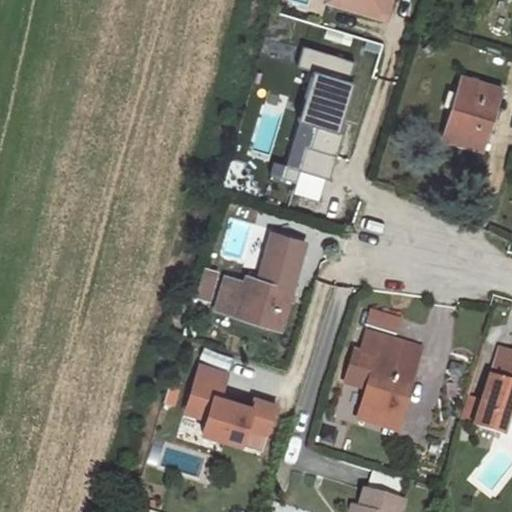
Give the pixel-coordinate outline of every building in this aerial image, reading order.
[(329,0),(329,3),(379,18),(384,0),(329,0)] [(387,20),(393,0),(384,0),(379,18),(387,20)] [(312,70),(349,81),(355,62),(303,47),(298,66),(312,70)] [(315,125),(338,132),(353,82),(349,81),(312,70),(297,120),(315,125)] [(456,105),(446,139),(484,149),(501,89),(464,78),(459,96),(456,105)] [(449,102),(456,105),(459,96),(452,92),(449,102)] [(304,146),(309,147),(315,125),(297,120),(284,165),(297,169),(304,146)] [(315,125),(309,147),(336,155),(342,133),(338,132),(315,125)] [(329,179),(336,155),(309,147),(304,146),(297,169),(329,179)] [(294,182),(297,169),(284,165),(272,162),(269,174),(294,182)] [(229,277),(219,310),(284,329),(295,292),(309,243),(275,233),(261,281),(248,277),(246,282),(229,277)] [(208,271),(199,298),(211,301),(219,274),(208,271)] [(369,327),(401,336),(405,321),(374,312),(369,327)] [(377,359),(368,389),(359,419),(399,431),(424,349),(370,332),(363,354),(372,357),(377,359)] [(511,416),(511,414),(511,349),(502,346),(484,400),(468,395),(461,420),(478,425),(478,426),(506,434),(511,416)] [(368,389),(377,359),(372,357),(363,387),(368,389)] [(202,365),(188,411),(209,418),(205,432),(244,444),(250,426),(270,433),(279,405),(257,398),(254,407),(223,397),(231,373),(202,365)] [(173,380),(168,401),(177,404),(183,382),(173,380)] [(403,511),(407,501),(367,488),(361,507),(359,511),(403,511)]
